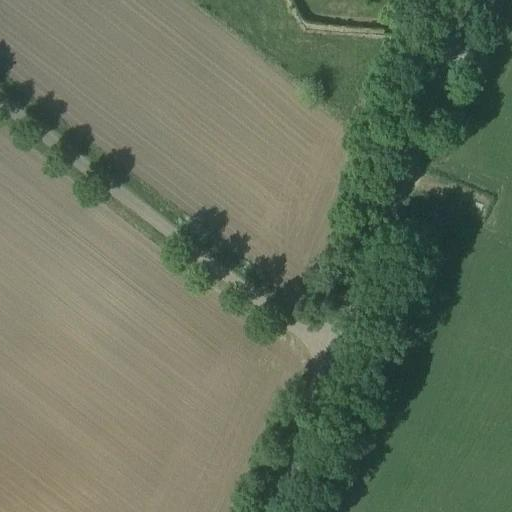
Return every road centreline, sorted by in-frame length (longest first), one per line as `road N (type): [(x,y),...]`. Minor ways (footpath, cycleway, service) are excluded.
road 1 (unclassified): [(0,103),(335,360)]
road 2 (unclassified): [(482,0),(335,360)]
road 3 (unclassified): [(335,360),(273,511)]
